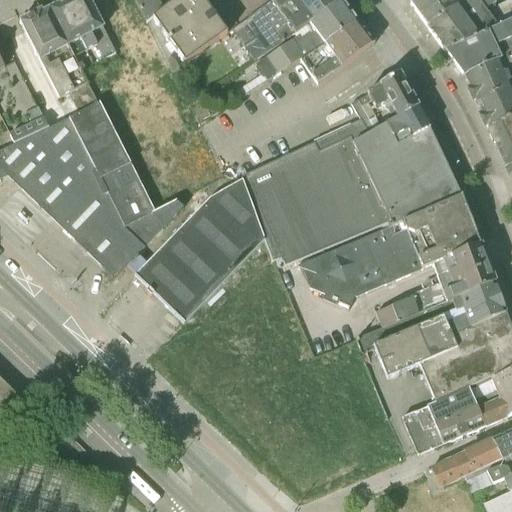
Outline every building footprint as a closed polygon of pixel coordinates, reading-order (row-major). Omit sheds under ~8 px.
[(68,0),(69,1),(48,12),(73,59),(96,48),(102,61),(114,55),(86,0),(68,0)] [(175,0),(132,0),(145,25),(151,21),(151,20),(169,5),(175,0)] [(175,0),(169,5),(151,20),(151,21),(184,66),(227,35),(201,0),(175,0)] [(274,0),(230,33),(242,47),(308,0),(274,0)] [(339,0),(308,0),(242,47),(253,62),(271,51),(309,25),(341,2),(339,0)] [(416,0),(410,5),(427,29),(467,0),(416,0)] [(467,0),(427,29),(445,53),(498,29),(485,10),(499,0),(467,0)] [(341,2),(309,25),(312,31),(300,39),(299,37),(256,66),(267,82),(299,61),(357,22),(341,2)] [(74,61),(73,59),(48,12),(42,15),(40,12),(18,23),(58,100),(68,95),(85,85),(74,61)] [(357,22),(299,61),(310,77),(317,87),(374,45),(357,22)] [(511,22),(498,29),(445,53),(464,79),(511,56),(511,22)] [(159,46),(140,54),(148,70),(166,62),(159,46)] [(511,56),(464,79),(475,104),(511,87),(511,56)] [(366,94),(367,96),(368,96),(379,115),(389,109),(392,115),(395,121),(418,108),(399,76),(366,94)] [(0,181),(7,178),(111,279),(106,284),(109,286),(144,250),(182,210),(175,203),(152,215),(97,106),(85,85),(68,95),(78,116),(48,130),(14,146),(0,152),(0,181)] [(511,87),(475,104),(488,131),(511,120),(511,87)] [(368,96),(367,96),(352,104),(362,123),(355,126),(362,139),(387,125),(398,144),(427,130),(430,128),(419,108),(418,108),(395,121),(392,115),(371,127),(368,121),(379,115),(368,96)] [(14,146),(48,130),(37,109),(26,114),(32,126),(9,137),(14,146)] [(511,120),(488,131),(508,176),(511,174),(511,120)] [(389,229),(459,199),(441,160),(427,130),(398,144),(387,125),(362,139),(355,126),(345,130),(350,139),(387,224),(389,229)] [(350,139),(345,130),(310,145),(241,177),(242,180),(265,242),(273,262),(282,259),(285,267),(387,224),(350,139)] [(265,242),(242,180),(229,187),(209,199),(134,277),(183,325),(265,242)] [(461,198),(459,199),(389,229),(297,268),(316,275),(310,290),(325,296),(323,301),(348,312),(354,298),(357,299),(431,268),(479,248),(478,245),(476,246),(459,201),(462,200),(461,198)] [(479,248),(431,268),(440,288),(375,315),(382,331),(493,284),(479,248)] [(455,350),(509,325),(493,284),(382,331),(354,343),(360,358),(374,352),(387,382),(394,379),(409,373),(419,368),(456,353),(455,350)] [(375,322),(372,317),(362,324),(368,333),(377,327),(378,326),(375,322)] [(447,401),(468,392),(469,393),(490,383),(511,373),(511,333),(509,325),(455,350),(456,353),(419,368),(423,377),(435,372),(447,401)] [(477,412),(484,429),(511,416),(511,373),(490,383),(499,403),(477,412)] [(0,381),(0,433),(26,407),(0,381)] [(468,392),(447,401),(435,406),(435,407),(436,407),(451,443),(484,429),(477,412),(469,393),(468,392)] [(435,407),(435,406),(403,420),(419,457),(451,443),(436,407),(435,407)] [(511,432),(491,442),(500,463),(500,464),(511,458),(511,432)] [(500,463),(491,442),(467,453),(475,474),(500,463)] [(438,490),(464,479),(475,474),(467,453),(430,470),(438,490)] [(500,463),(475,474),(464,479),(472,496),(505,482),(504,480),(511,476),(511,458),(500,464),(500,463)]
